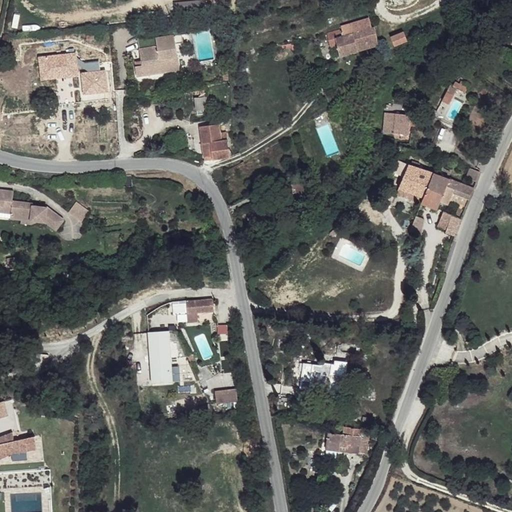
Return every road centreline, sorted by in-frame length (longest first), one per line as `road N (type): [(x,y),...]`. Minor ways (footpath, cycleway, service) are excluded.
road 1 (unclassified): [(357,511),(385,474),(483,189)]
road 2 (tertiary): [(242,286),(227,212),(203,169),(54,166),(0,155)]
road 3 (unclassified): [(242,286),(156,297),(65,358),(0,386)]
road 4 (tertiary): [(284,511),(242,286)]
